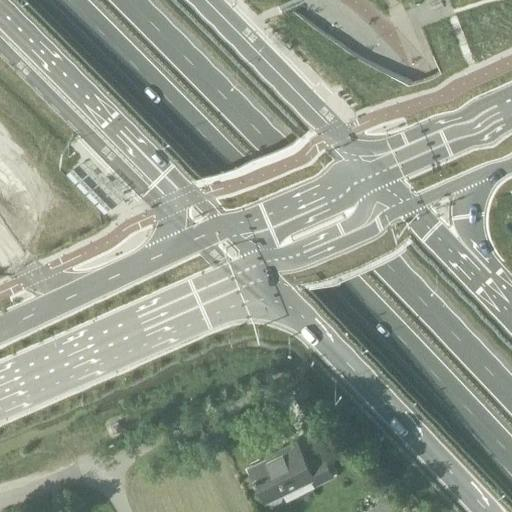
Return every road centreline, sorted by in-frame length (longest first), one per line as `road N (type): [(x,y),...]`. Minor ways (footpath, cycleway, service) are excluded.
road 1 (trunk): [(67,0),(511,455)]
road 2 (trunk): [(511,395),(127,0)]
road 3 (trunk): [(258,267),(478,511)]
road 4 (unclassified): [(0,391),(258,267)]
road 5 (trunk): [(364,170),(194,0)]
road 6 (trunk): [(0,11),(158,175)]
road 7 (unclassified): [(158,253),(0,329)]
road 8 (tertiary): [(511,105),(364,170)]
road 9 (tertiary): [(258,267),(405,205)]
road 10 (unclassified): [(125,511),(109,474),(0,504)]
road 11 (tertiary): [(364,170),(221,225)]
